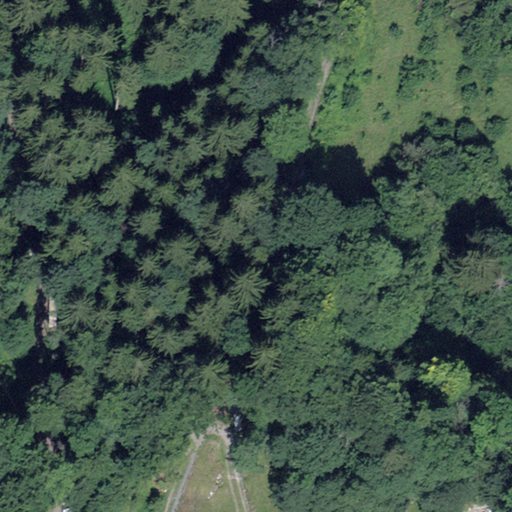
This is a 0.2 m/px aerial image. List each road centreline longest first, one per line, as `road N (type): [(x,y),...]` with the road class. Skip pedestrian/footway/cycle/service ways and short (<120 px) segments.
road 1 (track): [(175,511),(232,382),(269,268),(339,0)]
road 2 (track): [(9,0),(20,138),(44,247),(37,377),(60,511)]
road 3 (track): [(232,382),(229,441),(245,511)]
